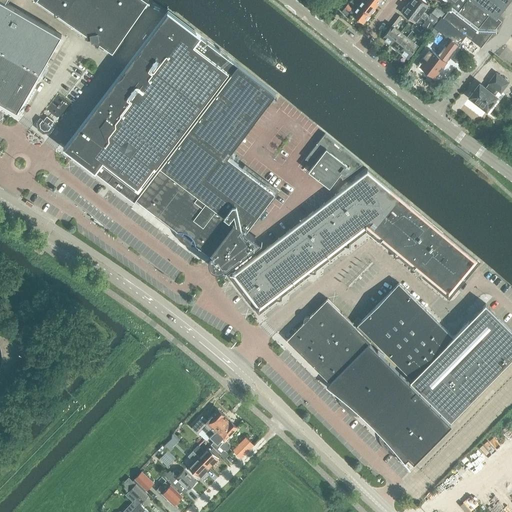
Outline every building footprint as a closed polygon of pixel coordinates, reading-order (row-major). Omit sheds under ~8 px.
[(0,0),(0,98),(18,109),(34,83),(62,34),(21,10),(14,7),(6,2),(7,1),(7,0),(0,0)] [(39,0),(113,51),(122,37),(148,0),(147,0),(39,0)] [(363,0),(359,5),(370,14),(377,5),(369,0),(363,0)] [(423,0),(411,0),(409,3),(437,24),(443,16),(445,13),(437,6),(430,15),(424,10),(429,4),(423,0)] [(446,14),(443,17),(466,35),(482,47),(492,34),(492,26),(495,28),(500,21),(497,18),(511,0),(456,0),(456,1),(446,14)] [(409,3),(402,12),(415,22),(420,15),(426,20),(422,26),(424,27),(421,32),(428,37),(430,34),(429,34),(437,24),(409,3)] [(353,8),(350,12),(352,14),(363,22),(370,14),(359,5),(356,10),(353,8)] [(72,137),(65,148),(66,149),(67,147),(74,153),(75,157),(77,161),(80,163),(82,164),(83,164),(86,164),(89,164),(96,169),(95,171),(96,172),(97,170),(136,199),(137,198),(238,63),(180,19),(168,10),(155,27),(72,137)] [(392,25),(382,37),(391,44),(401,32),(395,27),(402,17),(400,15),(399,16),(396,21),(392,25)] [(425,60),(420,66),(427,72),(429,70),(435,75),(458,45),(466,35),(443,17),(443,16),(437,24),(429,34),(430,34),(435,38),(440,31),(450,39),(444,47),(445,48),(439,56),(430,49),(423,59),(425,60)] [(428,37),(421,32),(417,29),(415,32),(417,34),(419,35),(418,36),(424,40),(425,41),(428,37)] [(401,32),(391,44),(400,51),(415,32),(413,30),(407,37),(401,32)] [(415,32),(400,51),(408,58),(418,45),(412,41),(417,34),(415,32)] [(232,159),(228,156),(276,93),(250,72),(238,63),(137,198),(165,219),(164,219),(169,223),(169,222),(177,227),(185,233),(181,238),(187,243),(191,238),(198,244),(211,253),(210,252),(214,248),(215,250),(213,253),(212,254),(212,256),(212,257),(212,259),(213,262),(213,263),(215,265),(217,266),(218,267),(220,267),(222,267),(224,266),(226,265),(227,266),(265,238),(248,226),(275,192),(275,191),(239,164),(232,159)] [(489,82),(491,84),(487,88),(480,83),(470,96),(476,101),(475,103),(480,106),(481,105),(487,110),(490,106),(492,107),(496,101),(495,100),(497,96),(495,94),(499,90),(501,91),(508,82),(497,73),(489,82)] [(54,121),(47,115),(44,119),(43,119),(40,122),(41,127),(45,130),(49,129),(52,126),(51,125),(54,121)] [(364,164),(326,133),(306,158),(306,159),(307,158),(314,164),(310,170),(330,186),(339,175),(343,178),(343,179),(364,164)] [(234,275),(260,308),(367,226),(449,293),(477,259),(371,171),(234,275)] [(165,219),(137,198),(136,199),(174,229),(175,233),(177,238),(178,241),(181,243),(185,246),(190,247),(194,247),(197,246),(212,257),(212,256),(212,254),(213,253),(215,250),(214,248),(210,252),(211,253),(198,244),(197,241),(196,238),(193,234),(190,231),(186,229),(182,228),(177,227),(169,222),(165,219)] [(287,339),(331,382),(368,343),(371,341),(370,341),(372,339),(391,357),(413,379),(412,380),(452,419),(511,357),(511,329),(486,303),(454,336),(425,308),(398,282),(356,326),(327,298),(287,339)] [(368,343),(331,382),(329,384),(330,384),(331,382),(343,393),(342,397),(343,401),(345,404),(346,403),(352,408),(351,410),(354,412),(358,413),(362,412),(384,433),(383,437),(384,441),(386,444),(388,443),(393,448),(392,450),(395,452),(399,452),(403,452),(414,463),(452,425),(368,343)] [(228,417),(219,408),(208,419),(203,415),(192,426),(198,432),(203,428),(210,435),(228,417)] [(225,439),(238,426),(228,417),(210,436),(214,441),(211,443),(217,448),(216,448),(226,457),(230,453),(226,448),(229,448),(230,446),(231,444),(230,442),(228,441),(225,439)] [(168,440),(165,444),(170,450),(174,446),(173,445),(168,440)] [(241,443),(234,449),(241,457),(248,450),(241,443)] [(199,457),(210,467),(219,457),(209,447),(205,451),(199,445),(194,450),(200,456),(199,457)] [(200,476),(210,467),(199,457),(200,456),(194,450),(189,455),(195,461),(190,467),(200,476)] [(169,451),(161,459),(169,466),(176,458),(169,451)] [(198,480),(185,468),(181,472),(177,468),(174,472),(171,469),(166,474),(184,492),(189,487),(190,488),(198,480)] [(148,490),(155,482),(143,471),(136,478),(148,490)] [(170,485),(165,480),(157,489),(162,494),(163,492),(175,503),(183,495),(171,484),(170,485)] [(125,511),(149,511),(140,503),(148,495),(136,484),(127,494),(134,501),(125,511)]
